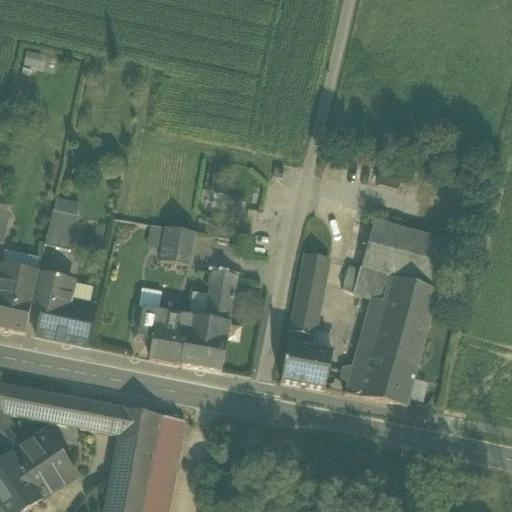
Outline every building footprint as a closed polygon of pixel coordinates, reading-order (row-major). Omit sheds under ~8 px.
[(44,249),(70,254),(78,220),(52,214),(44,249)] [(0,246),(3,247),(9,218),(0,216),(0,246)] [(356,359),(416,375),(450,245),(373,224),(360,273),(348,270),(341,292),(354,297),(372,303),(373,303),(374,301),(384,306),(374,343),(362,339),(361,339),(356,359)] [(162,253),(165,231),(150,229),(147,250),(162,253)] [(160,265),(188,270),(194,236),(165,231),(162,253),(160,265)] [(288,348),(311,352),(314,336),(328,264),(305,260),(288,348)] [(0,330),(24,336),(31,306),(38,277),(0,269),(0,270),(0,330)] [(213,299),(234,303),(238,280),(217,276),(213,299)] [(31,306),(42,308),(48,284),(49,284),(50,279),(38,277),(31,306)] [(62,282),(50,279),(49,284),(48,284),(42,308),(35,339),(86,350),(94,312),(67,306),(72,284),(69,283),(68,281),(64,281),(62,282)] [(141,291),(138,311),(157,314),(157,313),(160,295),(141,291)] [(203,322),(189,319),(180,368),(221,375),(234,303),(213,299),(207,298),(203,322)] [(372,303),(362,339),(374,343),(384,306),(374,301),(373,303),(372,303)] [(145,348),(151,349),(157,314),(138,311),(133,341),(141,342),(145,348)] [(157,313),(157,314),(151,349),(149,362),(180,368),(189,319),(188,319),(188,318),(157,313)] [(335,340),(314,336),(311,352),(331,356),(335,340)] [(280,385),(324,394),(331,356),(311,352),(288,348),(280,385)] [(345,398),(406,410),(416,375),(356,359),(353,370),(342,372),(341,380),(348,386),(345,398)] [(0,445),(9,460),(22,451),(8,431),(10,419),(43,425),(48,398),(0,388),(0,445)] [(66,429),(70,402),(48,398),(43,425),(66,429)] [(66,429),(80,432),(86,405),(70,402),(66,429)] [(160,420),(86,405),(80,432),(118,440),(104,511),(167,511),(184,424),(160,420)] [(0,465),(0,511),(29,511),(75,481),(46,437),(22,451),(9,460),(0,465)]
